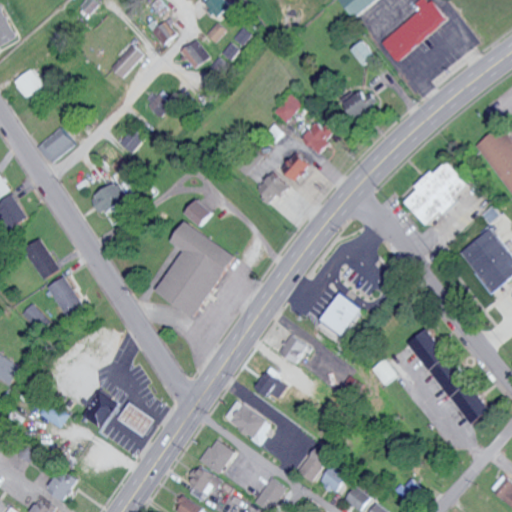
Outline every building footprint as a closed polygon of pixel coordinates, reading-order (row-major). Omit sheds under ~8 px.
[(94,0),(88,0),(82,6),(89,14),(99,5),(94,0)] [(231,8),(225,0),(215,0),(208,5),(216,17),(231,8)] [(344,0),(357,17),(379,0),(344,0)] [(425,9),(387,43),(403,61),(452,18),(436,0),(435,0),(433,3),(430,0),(422,0),(419,3),(425,9)] [(0,4),(0,45),(1,47),(18,38),(0,4)] [(177,36),(164,15),(149,24),(163,46),(177,36)] [(207,34),(216,43),(228,31),(218,22),(207,34)] [(234,39),(244,46),(253,34),(243,27),(234,39)] [(210,61),(198,40),(182,50),(195,70),(210,61)] [(231,61),(241,50),(229,40),(220,52),(231,61)] [(369,66),(380,57),(368,41),(356,50),(369,66)] [(113,68),(125,78),(145,54),(134,44),(113,68)] [(231,63),(218,56),(211,69),(225,76),(231,63)] [(46,85),(32,70),(17,83),(31,99),(46,85)] [(370,86),(349,103),(358,115),(364,111),(368,115),(383,103),(370,86)] [(176,108),(160,92),(148,104),(165,120),(176,108)] [(291,123),(308,105),(296,94),(279,112),(291,123)] [(343,131),(327,116),(309,137),(325,151),(343,131)] [(39,146),(54,163),(77,142),(63,126),(39,146)] [(121,141),(133,152),(147,138),(135,126),(121,141)] [(480,144),(511,186),(511,135),(505,126),(480,144)] [(289,169),(305,179),(317,161),(301,151),(289,169)] [(108,172),(130,168),(126,152),(105,156),(108,172)] [(436,225),(478,183),(453,157),(410,199),(436,225)] [(263,191),(277,200),(281,193),(288,198),(297,183),(277,170),(263,191)] [(0,172),(0,196),(11,191),(2,171),(0,172)] [(112,225),(135,211),(118,182),(95,196),(112,225)] [(0,202),(0,210),(11,228),(29,217),(14,194),(0,202)] [(208,225),(218,211),(202,198),(192,212),(208,225)] [(190,248),(163,291),(202,316),(242,253),(191,221),(178,241),(190,248)] [(463,251),(496,292),(511,279),(511,247),(495,226),(463,251)] [(61,271),(45,238),(28,246),(43,279),(61,271)] [(88,308),(72,275),(53,284),(69,317),(88,308)] [(348,335),(368,308),(347,292),(327,319),(348,335)] [(414,342),(477,423),(492,411),(429,330),(414,342)] [(313,344),(297,333),(285,350),(300,362),(313,344)] [(0,374),(13,383),(24,366),(0,350),(0,374)] [(274,398),(278,393),(285,398),(294,384),(273,369),(259,388),(274,398)] [(342,395),(352,400),(363,379),(353,374),(342,395)] [(105,427),(123,402),(105,390),(88,415),(105,427)] [(65,427),(74,414),(52,399),(43,411),(65,427)] [(230,417),(265,442),(278,423),(243,399),(230,417)] [(156,412),(136,401),(127,419),(151,432),(155,424),(151,421),(156,412)] [(224,473),(240,452),(221,438),(206,460),(224,473)] [(314,480),(334,462),(323,449),(303,467),(314,480)] [(188,484),(209,499),(220,484),(224,487),(229,479),(203,461),(188,484)] [(339,493),(355,475),(340,463),(324,481),(339,493)] [(66,500),(82,478),(71,471),(68,476),(63,472),(51,489),(66,500)] [(411,502),(427,487),(416,476),(400,490),(411,502)] [(274,511),(292,487),(277,477),(259,501),(274,511)] [(349,499),(365,511),(376,497),(360,485),(349,499)] [(511,503),(511,485),(503,493),(511,503)] [(185,511),(211,511),(212,511),(188,495),(179,508),(185,511)] [(57,511),(61,507),(46,496),(35,511),(22,511),(14,506),(10,511),(57,511)] [(395,511),(381,502),(374,511),(395,511)]
